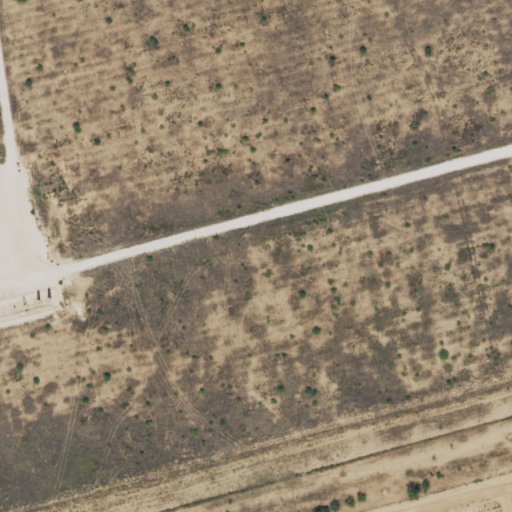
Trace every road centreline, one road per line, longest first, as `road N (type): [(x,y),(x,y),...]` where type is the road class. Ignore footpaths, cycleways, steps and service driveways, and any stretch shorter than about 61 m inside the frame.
road 1 (track): [(0,282),(511,143)]
road 2 (track): [(0,75),(32,274)]
